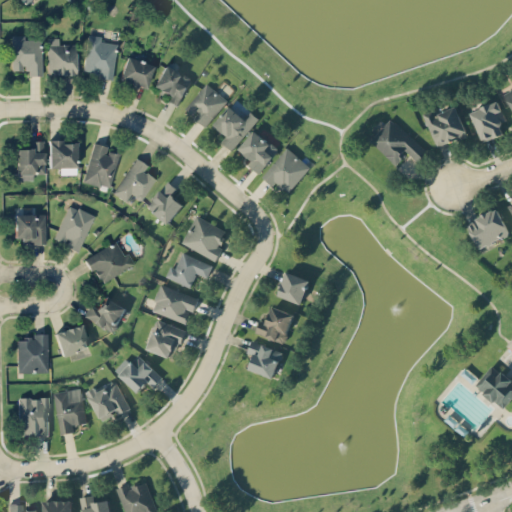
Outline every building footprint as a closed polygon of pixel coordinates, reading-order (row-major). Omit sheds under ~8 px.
[(42,75),(41,39),(23,39),(23,34),(10,35),(11,70),(25,70),(25,75),(42,75)] [(112,78),(116,43),(100,41),(100,35),(87,34),(83,72),(99,74),(99,77),(112,78)] [(75,74),(74,43),(58,44),(58,37),(46,37),(47,75),(75,74)] [(152,64),(126,55),(118,79),(145,88),(152,64)] [(166,100),(177,106),(192,79),(164,64),(152,86),(169,95),(166,100)] [(194,116),(193,117),(204,126),(227,101),(207,82),(184,107),(194,116)] [(511,85),(502,91),(511,107),(511,85)] [(503,134),(499,123),(505,121),(498,101),(471,111),(482,142),(503,134)] [(245,118),(228,105),(212,126),(226,136),(221,142),(232,150),(258,117),(250,111),(245,118)] [(468,135),(456,106),(435,114),(433,109),(423,113),(437,148),(468,135)] [(370,140),(395,164),(407,151),(418,161),(427,152),(391,118),(370,140)] [(239,148),(251,160),(248,164),(258,173),(278,151),(256,129),(239,148)] [(15,148),(16,179),(32,179),(32,173),(44,173),(43,140),(30,140),(30,148),(15,148)] [(76,173),(75,140),(48,140),(48,167),(60,167),(60,174),(76,173)] [(83,181),(111,187),(118,153),(106,150),(107,146),(92,142),(83,181)] [(310,165),(285,147),(263,178),(273,185),(275,183),(289,194),(310,165)] [(141,200),(155,178),(143,170),(147,164),(136,157),(112,192),(126,201),(130,194),(141,200)] [(173,195),(178,189),(168,180),(146,206),(168,223),(183,204),(173,195)] [(53,238),(64,243),(63,245),(77,251),(93,215),(68,204),(53,238)] [(466,222),(478,248),(509,234),(497,208),(466,222)] [(13,214),(14,237),(22,237),(22,243),(45,242),(44,213),(13,214)] [(213,259),(228,231),(196,215),(182,242),(213,259)] [(86,256),(98,282),(134,265),(128,252),(122,254),(116,241),(86,256)] [(207,277),(212,264),(182,252),(175,268),(170,266),(166,277),(191,287),(196,273),(207,277)] [(278,297),(303,303),(309,278),(284,272),(278,297)] [(198,298),(161,284),(151,310),(188,324),(198,298)] [(89,304),(83,316),(113,332),(126,308),(104,296),(97,308),(89,304)] [(294,314),(272,306),(265,322),(260,320),(255,332),(283,343),(294,314)] [(146,349),(173,359),(184,329),(157,319),(146,349)] [(55,330),(60,354),(87,349),(82,324),(55,330)] [(32,333),(32,337),(16,338),(17,372),(48,371),(46,333),(32,333)] [(249,369),(274,377),(282,350),(251,340),(246,354),(253,356),(249,369)] [(138,392),(148,382),(153,387),(162,377),(138,354),(130,362),(125,358),(114,370),(138,392)] [(511,397),(511,381),(492,365),(475,385),(503,408),(511,397)] [(118,415),(130,409),(116,381),(97,391),(95,387),(87,392),(100,418),(116,410),(118,415)] [(87,422),(80,387),(53,392),(61,434),(74,431),(72,425),(87,422)] [(48,434),(48,397),(17,397),(18,435),(48,434)] [(129,484),(116,488),(125,511),(156,511),(146,481),(130,487),(129,484)]
